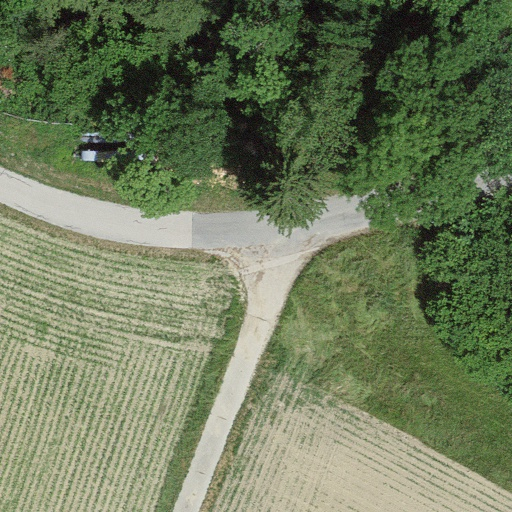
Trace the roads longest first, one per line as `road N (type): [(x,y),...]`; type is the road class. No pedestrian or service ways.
road 1 (residential): [(511,159),(222,232),(85,213),(0,175)]
road 2 (track): [(285,216),(174,511)]
